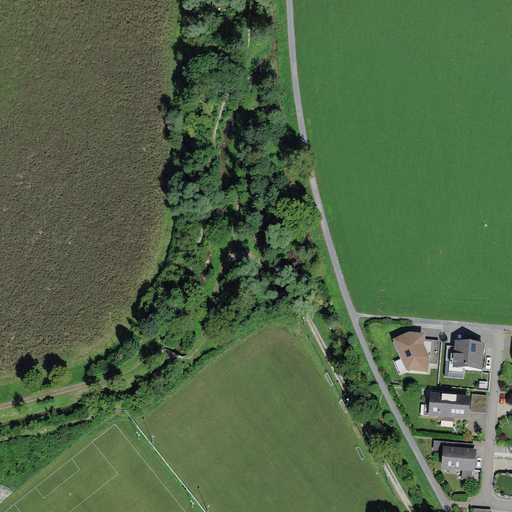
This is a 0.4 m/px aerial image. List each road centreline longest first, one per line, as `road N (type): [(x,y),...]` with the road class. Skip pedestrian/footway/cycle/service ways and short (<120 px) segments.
road 1 (track): [(289,0),(310,171),(354,316)]
road 2 (track): [(409,511),(284,280)]
road 3 (track): [(354,316),(380,385),(448,511)]
road 4 (residential): [(499,326),(484,490),(487,501),(511,503)]
